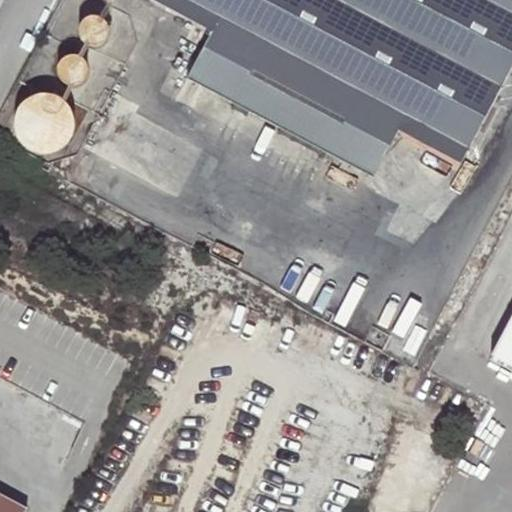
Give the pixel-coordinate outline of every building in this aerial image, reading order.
[(198,7),(220,20),(212,34),(188,80),(358,170),(390,108),(470,150),(511,68),(511,0),(158,0),(193,18),(198,7)] [(220,20),(198,7),(193,18),(191,22),(212,34),(220,20)] [(87,19),(82,24),(81,26),(80,33),(80,36),(84,42),(87,45),(90,46),(97,46),(100,45),(106,40),(109,34),(108,30),(106,24),(104,21),(97,18),(94,17),(87,19)] [(62,63),(59,69),(58,70),(58,73),(60,80),(65,85),(68,87),(71,87),(78,86),(84,82),(87,76),(87,73),(86,66),(81,61),(75,58),(71,58),(65,61),(62,63)] [(28,100),(24,103),(21,106),(16,115),(15,119),(15,130),(18,139),(25,147),(33,152),(43,155),(53,154),(62,150),(66,146),(71,141),(73,136),(75,126),(73,116),(69,107),(65,103),(57,98),(47,95),(37,96),(28,100)] [(462,165),(470,150),(390,108),(358,170),(374,179),(399,132),(462,165)] [(511,314),(502,333),(511,337),(511,314)] [(511,368),(511,337),(502,333),(489,356),(511,368)] [(0,494),(0,511),(25,511),(27,509),(0,494)]
